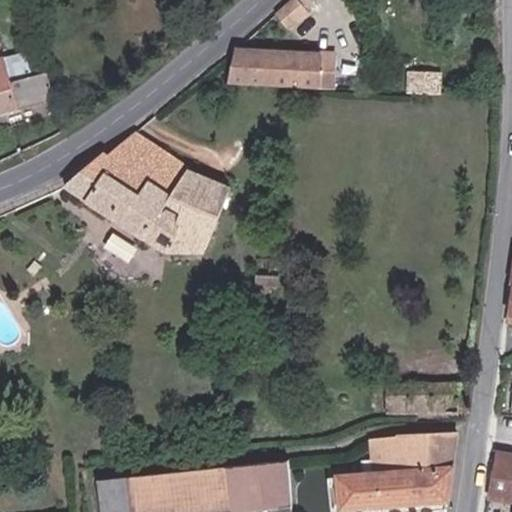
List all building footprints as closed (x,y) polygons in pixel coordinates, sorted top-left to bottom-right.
[(288,28),(315,4),(310,0),(301,0),(300,2),(298,0),(294,0),(277,16),(288,28)] [(321,54),(236,51),(229,83),(320,88),(321,54)] [(0,113),(52,99),(46,76),(10,85),(4,59),(0,60),(0,113)] [(391,92),(448,95),(448,88),(442,88),(441,76),(409,74),(409,85),(391,84),(391,92)] [(106,153),(67,186),(125,226),(167,252),(205,253),(231,188),(189,171),(191,168),(137,132),(109,156),(106,153)] [(28,271),(34,276),(42,267),(35,261),(28,271)] [(257,287),(279,288),(279,277),(257,276),(257,287)] [(387,413),(467,414),(469,385),(387,385),(387,413)] [(341,510),(449,501),(459,433),(373,440),(374,461),(363,462),(364,476),(340,478),(340,479),(341,509),(341,510)] [(511,500),(511,453),(497,451),(488,496),(511,500)] [(295,511),(293,460),(132,478),(100,480),(102,511),(199,511),(232,508),(232,511),(236,511),(269,508),(269,511),(295,511)]
